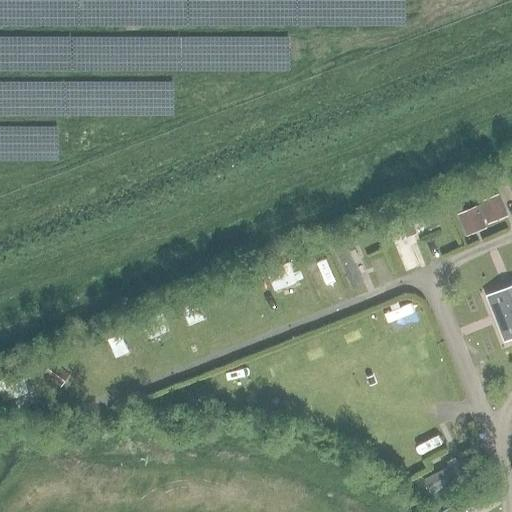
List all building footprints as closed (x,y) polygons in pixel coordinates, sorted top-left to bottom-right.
[(459,216),(465,232),(484,224),(483,221),(506,213),(500,197),(477,206),(478,208),(459,216)] [(422,216),(426,227),(438,222),(433,211),(422,216)] [(407,212),(387,220),(406,269),(419,264),(408,237),(416,234),(407,212)] [(351,290),(364,284),(346,244),(334,250),(351,290)] [(511,287),(489,297),(506,340),(511,337),(511,287)] [(391,328),(420,324),(418,303),(389,307),(391,328)] [(61,387),(70,376),(53,363),(44,374),(61,387)] [(470,457),(424,479),(430,493),(476,471),(470,457)] [(466,511),(461,502),(443,511),(466,511)]
